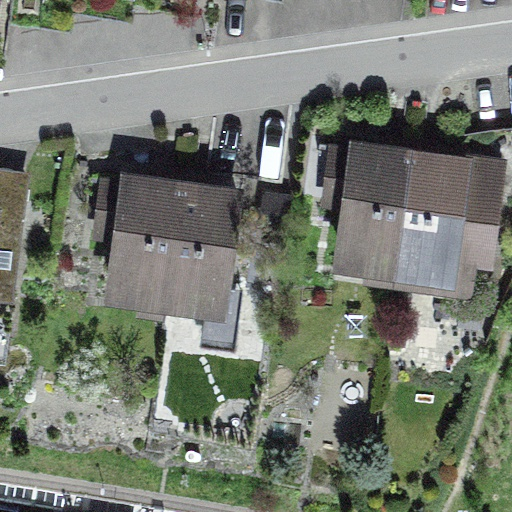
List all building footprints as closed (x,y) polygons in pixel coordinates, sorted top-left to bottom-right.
[(10,0),(8,23),(37,26),(40,0),(10,0)] [(40,0),(37,26),(66,30),(68,14),(70,0),(40,0)] [(70,0),(68,14),(105,18),(107,0),(70,0)] [(107,0),(105,18),(134,22),(135,6),(136,0),(107,0)] [(136,0),(135,6),(164,10),(165,0),(136,0)] [(165,0),(164,10),(193,14),(194,0),(165,0)] [(395,275),(411,138),(348,130),(347,138),(327,135),(319,198),(338,200),(330,267),(395,275)] [(411,138),(395,275),(472,285),(476,255),(491,257),(505,150),(411,138)] [(0,167),(0,363),(6,364),(14,294),(28,171),(0,167)] [(165,314),(184,176),(120,168),(118,178),(99,175),(91,237),(110,240),(101,306),(165,314)] [(184,176),(165,314),(245,325),(250,287),(231,284),(244,184),(184,176)]
